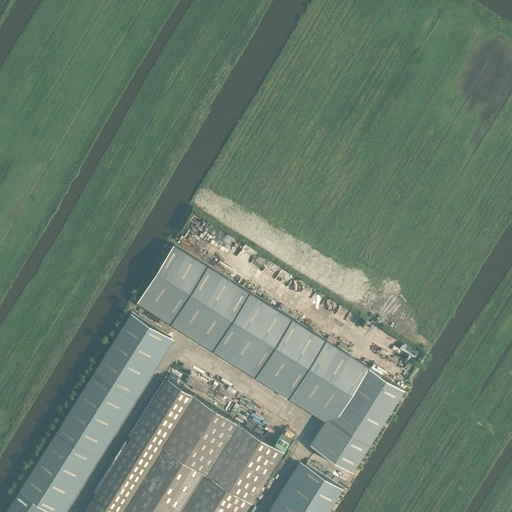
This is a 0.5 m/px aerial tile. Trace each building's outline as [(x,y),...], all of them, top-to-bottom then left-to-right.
[(174,244),(138,302),(290,397),(325,339),(174,244)] [(65,511),(175,339),(132,312),(20,490),(47,507),(54,511),(65,511)] [(398,355),(406,343),(401,340),(393,351),(398,355)] [(400,358),(413,364),(421,347),(408,341),(400,358)] [(200,342),(191,356),(201,362),(210,349),(200,342)] [(333,424),(318,448),(354,471),(405,389),(368,366),(333,424)] [(234,375),(239,383),(248,378),(244,370),(234,375)] [(246,511),(285,452),(170,379),(85,511),(246,511)] [(267,401),(281,412),(288,404),(273,393),(267,401)] [(307,465),(277,511),(328,511),(344,488),(307,465)] [(43,511),(47,507),(20,490),(5,511),(43,511)]
